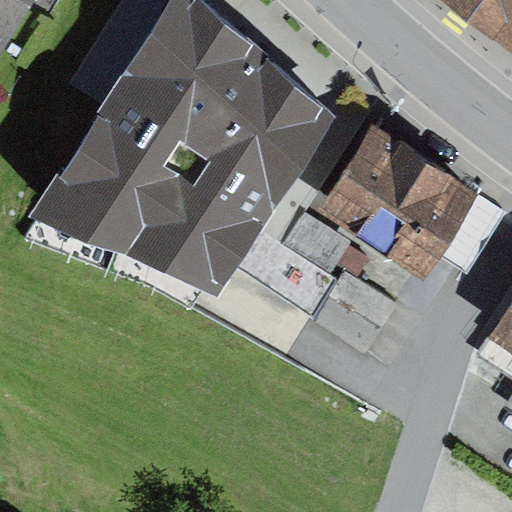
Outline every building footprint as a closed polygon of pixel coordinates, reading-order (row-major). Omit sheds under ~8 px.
[(28,0),(0,0),(0,47),(1,48),(28,0)] [(335,118),(200,0),(172,0),(29,224),(217,296),(335,118)] [(511,0),(473,0),(511,29),(511,0)] [(478,196),(373,130),(319,214),(424,280),(439,256),(478,196)] [(505,213),(478,196),(439,256),(469,273),(505,213)] [(351,245),(303,214),(284,243),(332,274),(351,245)] [(346,275),(316,321),(367,355),(397,308),(346,275)] [(511,276),(489,311),(499,318),(478,349),(511,371),(511,276)]
